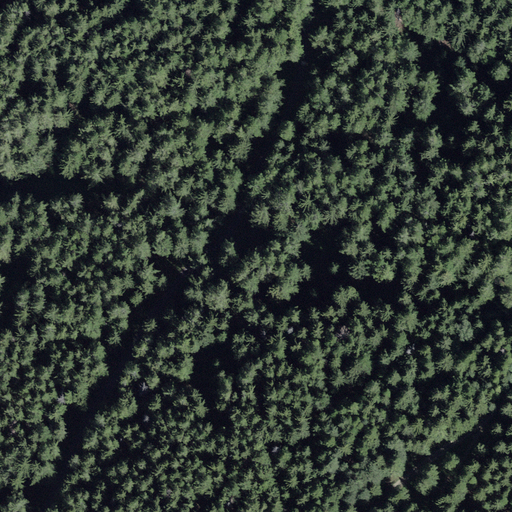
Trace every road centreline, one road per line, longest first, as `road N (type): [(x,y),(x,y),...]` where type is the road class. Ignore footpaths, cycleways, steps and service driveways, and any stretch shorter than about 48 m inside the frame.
road 1 (unclassified): [(316,0),(286,117),(231,228),(138,336),(37,511)]
road 2 (track): [(478,431),(372,511)]
